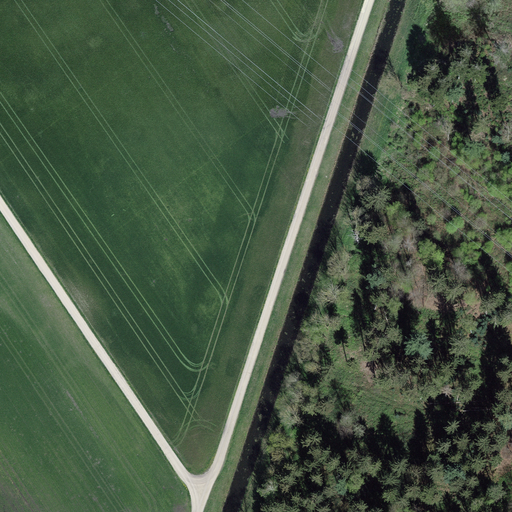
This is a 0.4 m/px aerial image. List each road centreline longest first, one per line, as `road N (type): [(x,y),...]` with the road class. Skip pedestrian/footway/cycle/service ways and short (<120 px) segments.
road 1 (track): [(196,511),(366,0)]
road 2 (track): [(200,500),(0,205)]
